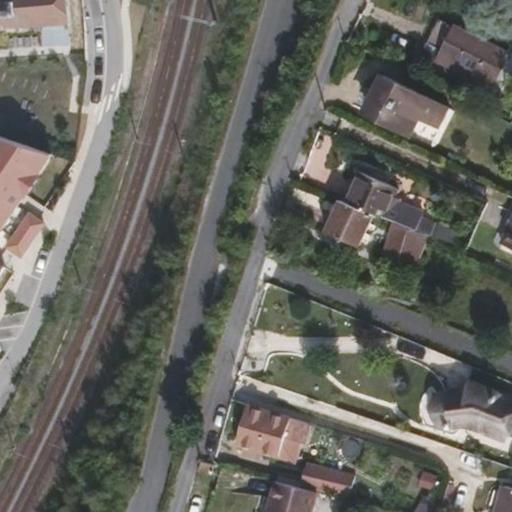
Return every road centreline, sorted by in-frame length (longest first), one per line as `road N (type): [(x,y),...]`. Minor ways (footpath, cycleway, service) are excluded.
road 1 (residential): [(165,511),(281,160),(348,0)]
road 2 (residential): [(138,511),(217,173),(276,0)]
road 3 (residential): [(0,375),(27,332),(108,115),(109,0)]
road 4 (unknown): [(254,250),(511,360)]
road 5 (unknown): [(214,369),(433,440),(466,468)]
